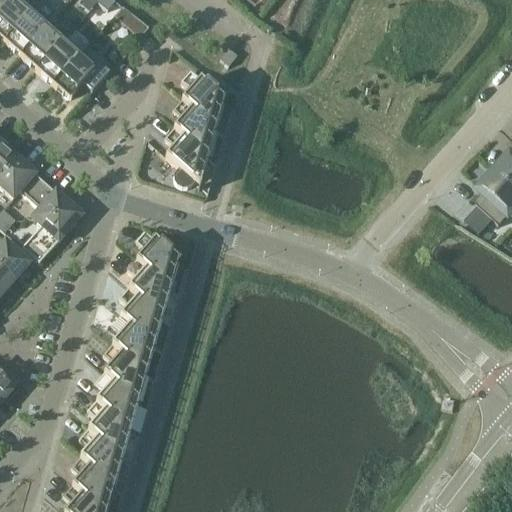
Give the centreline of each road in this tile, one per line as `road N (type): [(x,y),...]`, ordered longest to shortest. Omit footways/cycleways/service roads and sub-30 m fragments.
road 1 (residential): [(34,453),(112,203)]
road 2 (residential): [(344,274),(511,91)]
road 3 (residential): [(344,274),(112,203)]
road 4 (residential): [(490,382),(344,274)]
road 5 (residential): [(73,166),(159,52)]
road 6 (secondary): [(511,417),(435,511)]
